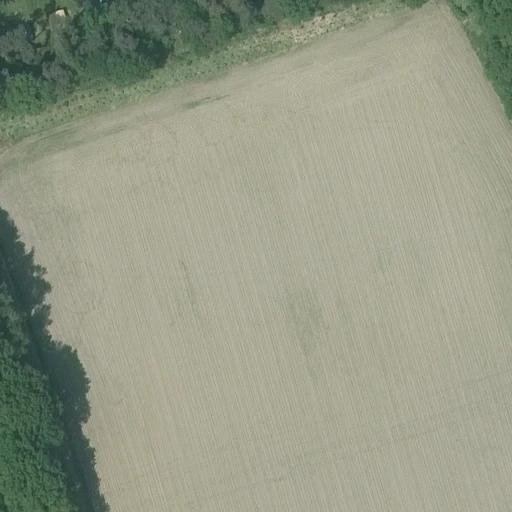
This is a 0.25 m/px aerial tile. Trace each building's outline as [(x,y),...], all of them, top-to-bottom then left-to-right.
[(106,0),(89,0),(90,22),(108,21),(106,0)] [(135,0),(135,11),(159,13),(159,0),(135,0)] [(229,1),(206,8),(209,17),(232,10),(229,1)] [(142,28),(119,35),(122,45),(145,38),(142,28)] [(53,56),(30,64),(33,73),(56,66),(53,56)]
